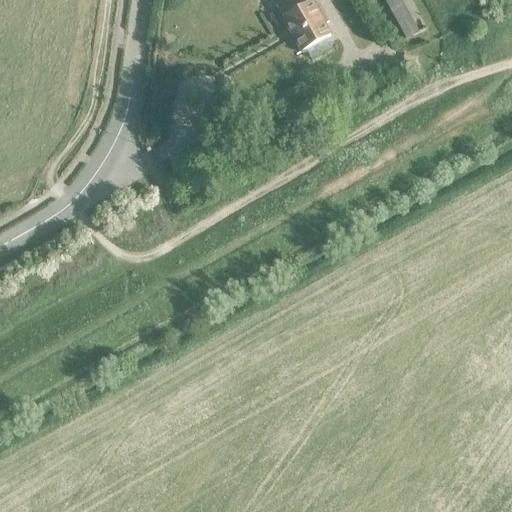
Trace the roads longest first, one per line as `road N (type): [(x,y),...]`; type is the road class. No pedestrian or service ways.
road 1 (unknown): [(0,417),(511,123)]
road 2 (track): [(511,67),(411,101),(192,233)]
road 3 (unclassified): [(0,248),(72,203),(115,145),(128,111),(144,0)]
road 4 (unknown): [(110,0),(94,104),(52,169),(57,188)]
road 5 (track): [(0,340),(121,270),(128,257)]
